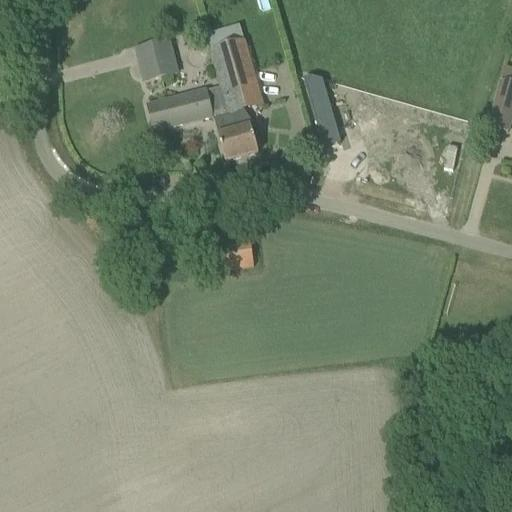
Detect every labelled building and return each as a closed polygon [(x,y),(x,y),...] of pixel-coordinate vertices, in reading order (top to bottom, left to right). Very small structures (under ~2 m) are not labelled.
[(136,52),(145,85),(177,76),(169,43),(136,52)] [(244,43),(211,52),(221,89),(222,89),(223,88),(224,92),(256,83),(244,43)] [(488,129),(507,135),(511,118),(511,86),(502,83),(488,129)] [(213,119),(214,123),(231,118),(222,89),(221,89),(148,109),(154,134),(213,119)] [(215,122),(214,123),(218,138),(225,164),(259,155),(255,141),(252,131),(255,129),(247,117),(242,109),(230,113),(231,118),(215,122)] [(395,132),(353,121),(347,144),(355,146),(351,162),(369,167),(368,169),(378,171),(379,169),(401,175),(408,148),(392,144),(395,132)] [(218,245),(221,273),(254,269),(251,241),(218,245)]
